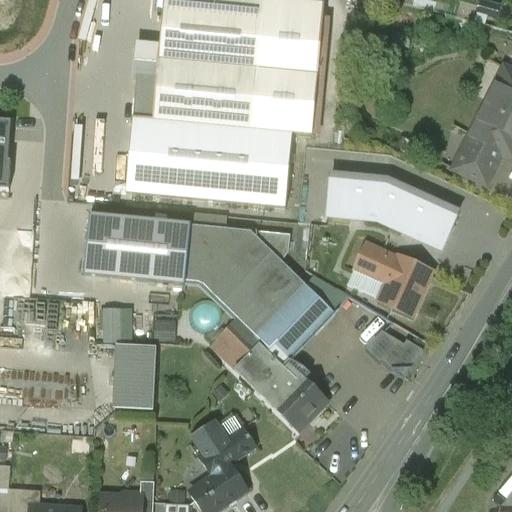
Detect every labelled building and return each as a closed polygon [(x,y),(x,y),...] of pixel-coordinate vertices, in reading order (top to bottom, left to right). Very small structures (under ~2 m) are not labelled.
[(387,36),(372,34),(370,62),(385,64),(387,36)] [(160,51),(137,49),(134,80),(157,82),(158,63),(159,63),(160,51)] [(159,63),(158,63),(157,82),(153,123),(252,132),(258,72),(159,63)] [(511,73),(504,70),(462,154),(495,169),(501,157),(511,162),(511,73)] [(11,125),(0,124),(0,193),(9,194),(11,165),(8,165),(11,125)] [(290,159),(131,145),(126,197),(284,213),(290,159)] [(495,169),(462,154),(453,172),(486,187),(495,169)] [(388,184),(332,179),(327,221),(377,225),(441,253),(459,216),(388,184)] [(191,228),(90,218),(84,278),(129,282),(185,287),(191,228)] [(251,234),(191,228),(185,287),(199,288),(235,323),(254,341),(305,287),(281,264),(288,253),(290,237),(251,233),(251,234)] [(431,275),(398,260),(397,263),(366,249),(356,272),(357,273),(358,271),(387,284),(379,304),(412,319),(431,275)] [(305,287),(254,341),(235,323),(211,348),(235,372),(272,407),(272,408),(297,432),(300,435),(328,406),(325,403),(326,402),(298,375),(294,380),(283,369),(334,315),(305,287)] [(44,326),(69,326),(70,301),(45,301),(44,326)] [(405,347),(384,335),(369,350),(379,359),(381,357),(391,366),(393,364),(402,372),(408,363),(410,365),(416,355),(405,348),(405,347)] [(156,351),(118,349),(114,410),(152,412),(156,351)] [(215,423),(191,439),(203,456),(199,459),(211,478),(230,466),(230,467),(231,467),(256,450),(243,429),(226,440),(215,423)] [(211,478),(191,492),(191,497),(200,511),(220,511),(248,493),(231,467),(230,467),(230,466),(211,478)] [(10,468),(0,467),(0,491),(8,492),(10,468)] [(152,511),(154,485),(141,484),(140,500),(140,504),(142,505),(141,511),(152,511)] [(40,494),(9,492),(7,511),(30,511),(31,510),(39,511),(40,494)] [(140,500),(102,499),(101,511),(141,511),(142,505),(140,504),(140,500)]
